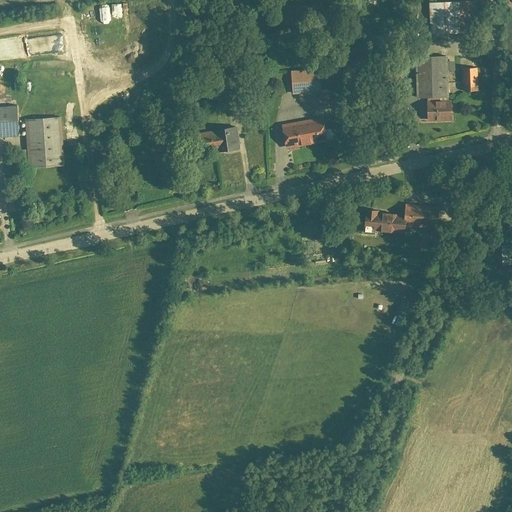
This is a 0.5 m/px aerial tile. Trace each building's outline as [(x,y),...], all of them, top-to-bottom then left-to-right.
[(475,0),(454,0),(427,1),(428,32),(477,30),(475,0)] [(110,8),(100,8),(101,22),(111,22),(110,8)] [(418,94),(446,93),(446,55),(417,55),(418,94)] [(401,77),(400,66),(386,67),(386,78),(401,77)] [(477,67),(463,68),(463,89),(477,89),(477,67)] [(294,93),(321,91),(319,70),(292,72),(294,93)] [(215,109),(236,106),(234,95),(214,98),(215,109)] [(419,119),(451,118),(451,97),(419,97),(419,119)] [(0,137),(17,136),(15,108),(0,108),(0,137)] [(30,167),(61,164),(57,117),(26,120),(30,167)] [(282,126),(286,147),(327,139),(322,117),(282,126)] [(219,149),(236,146),(234,126),(203,130),(205,146),(218,145),(219,149)] [(102,162),(113,161),(111,144),(99,146),(102,162)] [(154,154),(157,170),(170,169),(168,152),(154,154)] [(441,186),(440,196),(459,198),(460,188),(441,186)] [(18,191),(6,192),(7,210),(19,209),(18,191)] [(403,225),(433,228),(435,208),(405,205),(404,214),(403,225)] [(403,225),(404,214),(365,210),(364,228),(402,232),(403,225)] [(394,324),(405,328),(414,304),(403,300),(394,324)]
